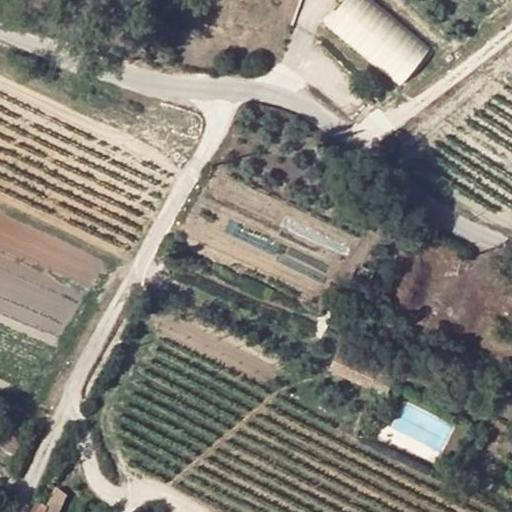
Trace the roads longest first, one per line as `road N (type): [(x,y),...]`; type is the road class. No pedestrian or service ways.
road 1 (tertiary): [(511,243),(420,196),(315,110),(239,76),(73,49),(0,20)]
road 2 (unknown): [(239,76),(52,423),(15,511)]
